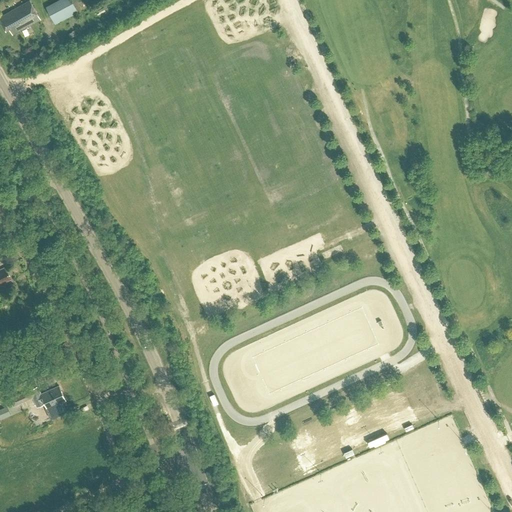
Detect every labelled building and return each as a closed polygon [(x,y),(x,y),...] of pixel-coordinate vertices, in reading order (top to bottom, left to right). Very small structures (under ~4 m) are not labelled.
[(0,19),(6,31),(9,29),(13,34),(40,19),(30,0),(0,16),(0,19)] [(61,0),(47,8),(56,24),(85,8),(80,0),(61,0)] [(11,279),(6,268),(0,270),(0,285),(7,282),(6,281),(11,279)] [(37,387),(10,400),(14,407),(18,405),(21,411),(35,404),(37,408),(45,405),(47,410),(65,401),(59,387),(41,395),(37,387)] [(11,414),(7,406),(0,408),(0,416),(1,418),(11,414)]
